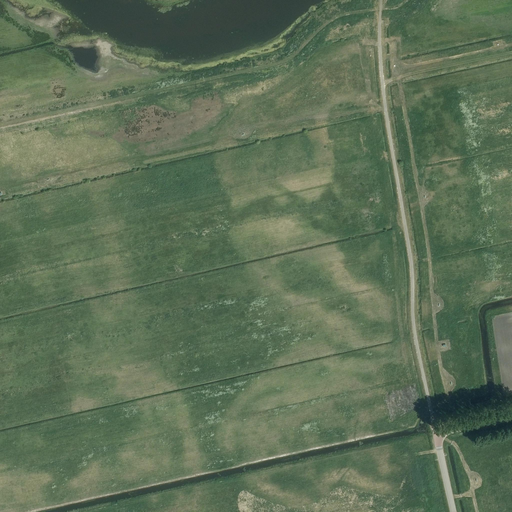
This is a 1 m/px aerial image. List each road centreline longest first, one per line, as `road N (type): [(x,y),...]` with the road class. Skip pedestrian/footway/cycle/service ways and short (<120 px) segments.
road 1 (track): [(435,433),(383,94),(380,10)]
road 2 (unclassified): [(453,511),(435,433),(511,417)]
